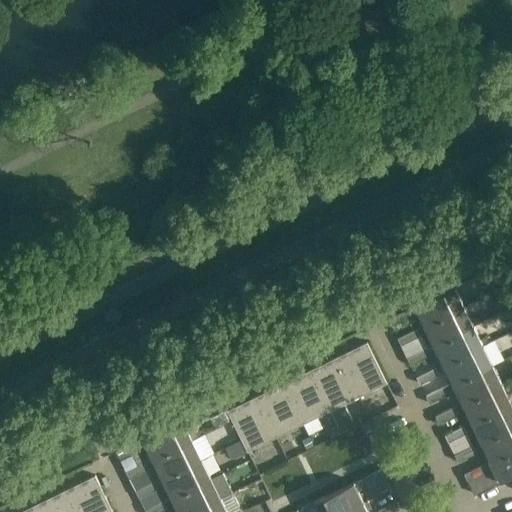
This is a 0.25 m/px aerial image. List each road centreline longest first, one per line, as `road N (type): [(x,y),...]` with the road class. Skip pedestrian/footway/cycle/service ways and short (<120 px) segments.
road 1 (tertiary): [(0,397),(511,144)]
road 2 (tertiary): [(511,100),(0,352)]
road 3 (residential): [(466,511),(382,328)]
